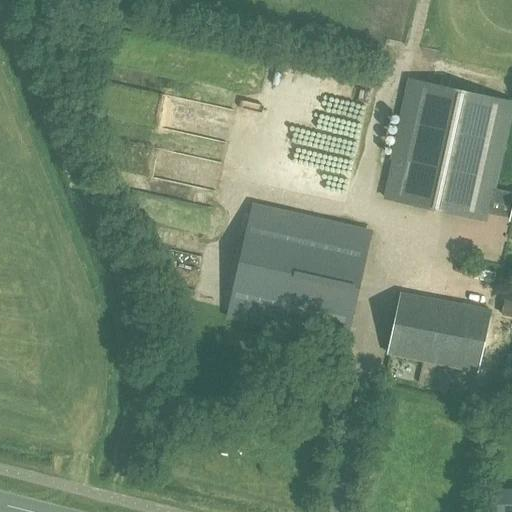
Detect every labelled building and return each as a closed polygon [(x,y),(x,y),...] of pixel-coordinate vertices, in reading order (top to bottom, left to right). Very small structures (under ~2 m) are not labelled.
[(486,222),(511,107),(511,102),(411,81),(385,199),(486,222)] [(354,189),(356,171),(303,166),(301,185),(354,189)] [(371,232),(253,206),(237,279),(229,313),(228,317),(345,343),(346,343),(371,232)] [(478,371),(491,311),(402,294),(388,353),(478,371)] [(511,511),(511,490),(497,490),(497,511),(511,511)]
